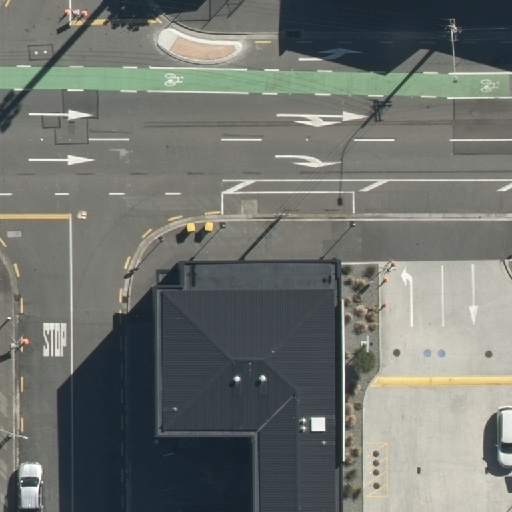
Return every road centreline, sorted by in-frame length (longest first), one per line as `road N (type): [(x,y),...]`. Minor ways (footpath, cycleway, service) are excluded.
road 1 (secondary): [(68,127),(511,123)]
road 2 (unclassified): [(68,127),(69,511)]
road 3 (unclassified): [(68,0),(68,127)]
